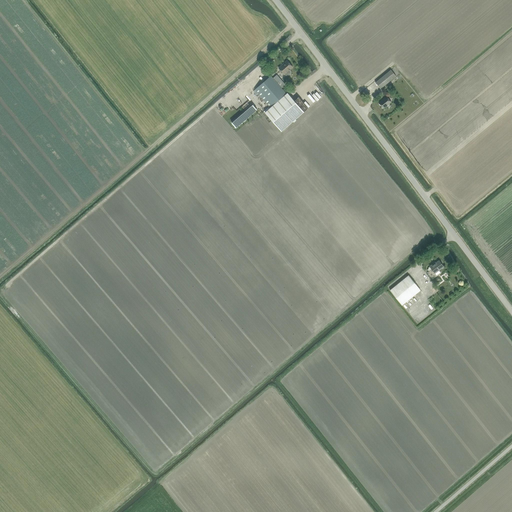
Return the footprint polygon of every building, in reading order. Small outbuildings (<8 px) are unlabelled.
[(285,75),(285,74),(286,76),(287,76),(289,76),(291,74),(291,72),(290,70),(293,67),(287,61),(279,68),(285,75)] [(381,89),(389,82),(396,76),(391,70),(376,83),(381,89)] [(286,94),(276,82),(271,76),(255,90),(270,107),(286,94)] [(264,112),(281,132),(304,112),(287,93),(286,94),(270,107),(264,112)] [(379,103),(383,109),(391,102),(387,97),(379,103)] [(253,105),(232,123),(236,128),(257,110),(253,105)] [(435,273),(444,267),(439,261),(434,264),(430,266),(435,273)] [(390,290),(402,305),(421,290),(409,275),(390,290)]
